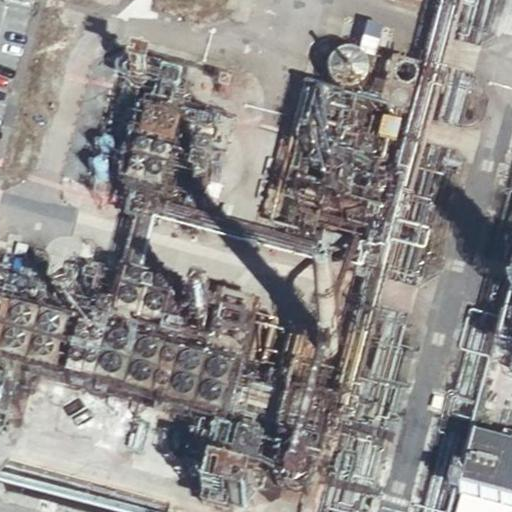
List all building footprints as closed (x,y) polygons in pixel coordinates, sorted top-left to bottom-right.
[(27,0),(1,0),(1,2),(26,8),(27,0)] [(371,61),(380,29),(365,26),(357,57),(371,61)] [(366,82),(367,76),(366,71),(363,66),(360,62),(356,59),(351,57),(346,56),(340,57),(335,59),(331,62),(328,66),(325,71),(324,77),(325,82),(326,87),(329,91),(333,95),(338,98),(343,99),(348,99),(353,98),(358,95),(362,91),(365,87),(366,82)] [(331,96),(300,88),(282,160),(312,167),(331,96)] [(399,130),(380,125),(375,143),(395,148),(399,130)] [(511,312),(507,311),(476,427),(504,435),(502,441),(481,435),(480,441),(472,439),(457,494),(511,508),(511,312)] [(336,352),(336,349),(335,345),(333,342),(330,340),(327,339),(323,340),(320,342),(318,344),(317,348),(317,351),(318,355),(321,357),(324,359),(328,359),(331,358),(334,355),(336,352)]
